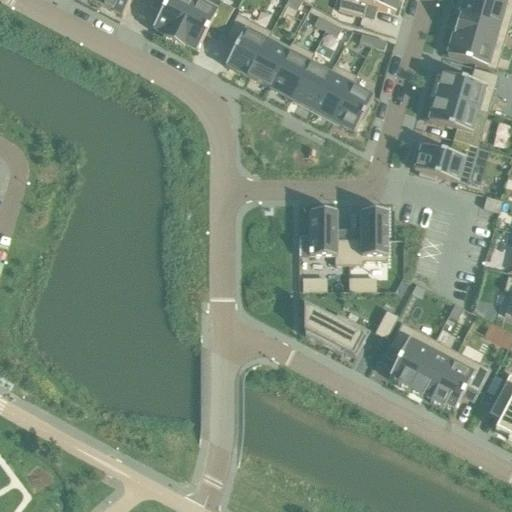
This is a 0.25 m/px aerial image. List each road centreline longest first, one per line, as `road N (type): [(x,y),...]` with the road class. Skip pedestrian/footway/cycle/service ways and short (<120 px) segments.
road 1 (residential): [(429,0),(372,190),(221,190)]
road 2 (residential): [(219,327),(511,473)]
road 3 (residential): [(221,190),(218,128),(194,92),(17,0)]
road 4 (residential): [(206,511),(231,360),(219,327)]
road 5 (residential): [(219,327),(221,190)]
